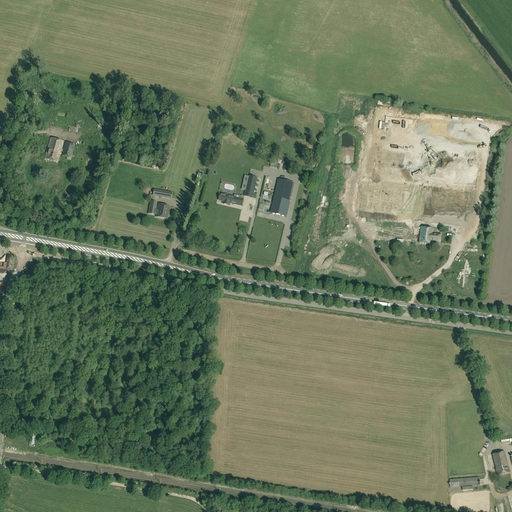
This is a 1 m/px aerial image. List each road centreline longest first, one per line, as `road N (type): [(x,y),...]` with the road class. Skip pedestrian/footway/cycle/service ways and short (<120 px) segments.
road 1 (primary): [(511,321),(222,279),(0,234)]
road 2 (unclassified): [(511,332),(234,293),(23,252)]
road 3 (track): [(209,511),(182,495),(3,466)]
road 4 (tertiary): [(0,441),(23,252)]
